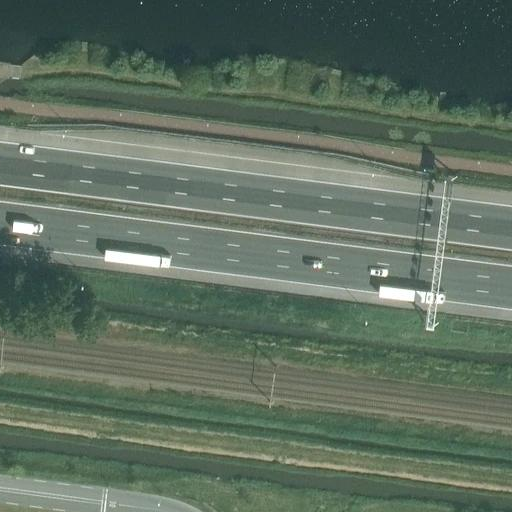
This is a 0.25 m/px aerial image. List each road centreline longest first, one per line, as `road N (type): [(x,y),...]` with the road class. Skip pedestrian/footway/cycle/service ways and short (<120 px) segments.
road 1 (motorway): [(511,229),(0,164)]
road 2 (motorway): [(0,223),(511,287)]
road 3 (unclassified): [(157,511),(0,490)]
